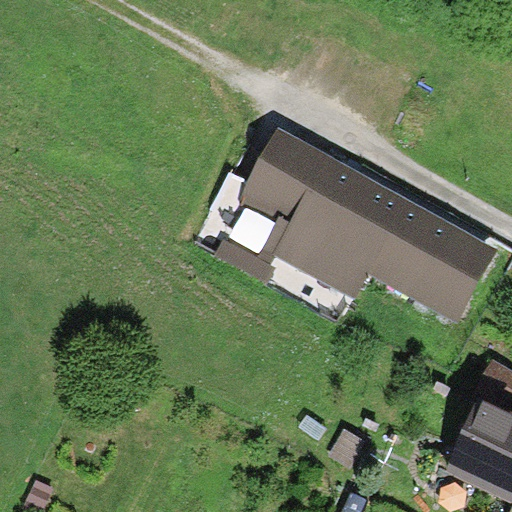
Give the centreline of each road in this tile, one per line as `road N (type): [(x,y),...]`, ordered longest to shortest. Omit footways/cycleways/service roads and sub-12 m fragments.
road 1 (residential): [(511,234),(243,82)]
road 2 (track): [(243,82),(108,0)]
